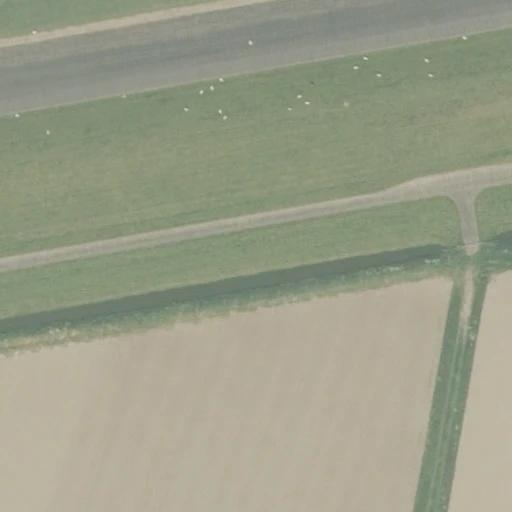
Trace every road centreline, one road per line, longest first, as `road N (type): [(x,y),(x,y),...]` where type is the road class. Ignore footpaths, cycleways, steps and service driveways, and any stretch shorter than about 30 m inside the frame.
road 1 (track): [(0,108),(511,17)]
road 2 (track): [(430,511),(465,312),(471,247),(462,182)]
